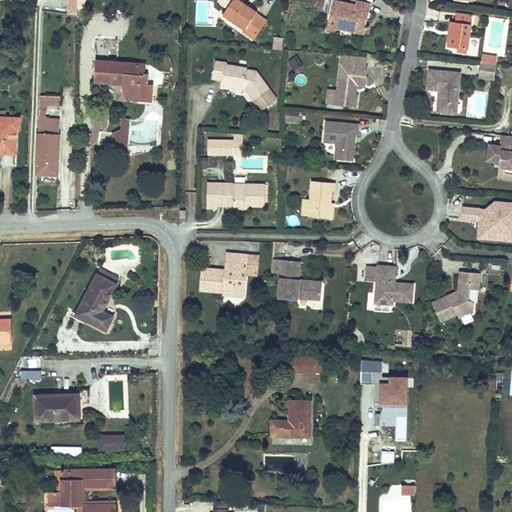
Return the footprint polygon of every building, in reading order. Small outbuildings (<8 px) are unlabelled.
[(77,9),(77,0),(68,0),(68,14),(77,15),(77,9)] [(85,0),(77,0),(77,9),(86,9),(85,0)] [(266,21),(257,14),(258,12),(249,6),(248,8),(243,5),(245,3),(240,0),(219,0),(220,1),(221,4),(227,9),(223,15),(245,30),(244,31),(254,38),(266,21)] [(367,26),(371,3),(357,0),(356,4),(350,3),(333,0),(332,0),(327,32),(337,34),(338,29),(356,32),(357,26),(359,24),(367,26)] [(468,49),(472,16),(456,14),(455,22),(452,22),(451,32),(452,32),(452,35),(450,35),(448,47),(468,49)] [(365,34),(367,26),(359,24),(357,26),(356,32),(365,34)] [(282,49),(283,39),(275,38),(274,48),(282,49)] [(497,64),(498,56),(483,54),(482,57),(488,58),(487,63),(497,64)] [(303,65),(298,56),(289,61),(295,71),(303,65)] [(148,75),(139,74),(139,64),(97,61),(96,81),(124,83),(123,90),(138,91),(137,98),(152,99),(153,84),(147,84),(148,75)] [(277,99),(257,72),(248,70),(248,68),(228,65),(228,63),(216,61),(213,78),(224,80),(224,84),(229,85),(229,84),(244,86),(243,89),(246,89),(261,110),(277,99)] [(494,79),(497,64),(487,63),(482,62),(480,77),(494,79)] [(365,85),(367,67),(341,64),(338,90),(338,93),(336,94),(335,104),(356,106),(358,95),(354,94),(355,89),(357,89),(357,85),(365,85)] [(457,104),(460,73),(430,70),(429,89),(440,90),(442,90),(442,94),(440,94),(438,111),(452,112),(452,104),(457,104)] [(335,104),(336,94),(338,93),(338,90),(328,89),(326,103),(335,104)] [(137,98),(138,91),(123,90),(128,100),(151,102),(152,99),(137,98)] [(61,105),(61,96),(40,95),(40,110),(46,110),(47,104),(61,105)] [(58,175),(60,120),(51,120),(51,119),(46,118),(46,110),(40,110),(40,112),(39,120),(37,174),(58,175)] [(298,121),(299,112),(286,111),(286,120),(298,121)] [(15,149),(16,129),(19,130),(19,118),(5,118),(0,117),(0,152),(1,153),(1,148),(15,149)] [(127,148),(130,119),(122,118),(121,130),(114,133),(113,146),(127,148)] [(352,144),(353,139),(355,139),(355,134),(358,134),(359,124),(326,121),(324,142),(337,143),(336,159),(353,161),(355,144),(352,144)] [(511,135),(503,135),(501,145),(490,143),(487,160),(495,161),(494,166),(499,167),(505,168),(504,173),(511,173),(511,135)] [(234,154),(234,146),(243,147),(243,141),(234,141),(209,141),(208,154),(234,154)] [(511,180),(511,173),(504,173),(505,168),(499,167),(498,178),(511,180)] [(330,218),(332,191),(335,191),(336,183),(312,181),(309,216),(330,218)] [(217,207),(218,183),(208,183),(207,208),(217,208),(217,207)] [(226,207),(226,183),(218,183),(217,207),(226,207)] [(265,206),(265,184),(226,183),(226,207),(226,208),(234,208),(234,205),(249,206),(265,206)] [(309,216),(311,199),(303,199),(301,215),(309,216)] [(511,224),(511,203),(496,202),(487,210),(463,208),(462,218),(482,220),(482,224),(480,224),(479,235),(492,236),(496,233),(510,234),(511,225),(511,224)] [(511,242),(511,224),(511,225),(510,234),(496,233),(492,236),(479,235),(478,239),(511,242)] [(356,259),(363,254),(361,250),(353,255),(356,259)] [(246,274),(248,255),(228,253),(226,270),(223,273),(221,273),(221,270),(203,268),(201,289),(225,292),(225,289),(236,290),(237,284),(245,285),(246,274)] [(257,275),(259,256),(248,255),(246,274),(257,275)] [(321,300),(322,286),(313,285),(311,283),(311,281),(299,280),(300,261),(284,260),(284,262),(272,261),(271,273),(282,274),(282,278),(281,278),(279,297),(298,299),(298,298),(321,300)] [(412,302),(414,284),(395,282),(397,267),(378,265),(378,266),(367,265),(366,277),(377,278),(377,281),(375,303),(390,305),(393,305),(394,301),(412,302)] [(118,278),(101,269),(98,275),(115,284),(118,278)] [(473,311),(474,302),(469,298),(470,289),(479,290),(479,284),(476,283),(477,273),(461,271),(459,291),(458,295),(451,298),(450,295),(433,303),(441,321),(457,314),(459,317),(473,311)] [(103,311),(116,284),(115,284),(98,275),(77,314),(106,330),(113,316),(103,311)] [(244,298),(245,285),(237,284),(236,290),(225,289),(225,292),(224,296),(244,298)] [(478,302),(479,290),(470,289),(469,298),(474,302),(478,302)] [(390,312),(390,305),(375,303),(374,311),(390,312)] [(0,339),(12,339),(11,320),(0,319),(0,339)] [(315,373),(315,357),(292,356),(291,372),(315,373)] [(324,373),(324,357),(315,357),(315,373),(324,373)] [(362,360),(361,384),(376,384),(375,406),(407,407),(408,378),(377,377),(377,362),(362,360)] [(42,380),(42,370),(20,371),(21,381),(42,380)] [(79,419),(78,395),(36,396),(37,420),(79,419)] [(310,436),(311,402),(291,402),(290,422),(273,422),(272,435),(310,436)] [(123,449),(123,436),(101,437),(101,450),(123,449)] [(83,505),(83,487),(108,486),(108,469),(64,469),(64,479),(62,479),(62,491),(55,491),(50,491),(50,506),(78,506),(78,511),(116,511),(117,504),(83,505)] [(62,491),(62,479),(64,479),(64,469),(55,470),(55,491),(62,491)] [(117,490),(117,469),(108,469),(108,486),(83,487),(83,505),(117,504),(117,500),(87,500),(87,491),(117,490)] [(229,511),(230,502),(214,501),(214,511),(229,511)]
